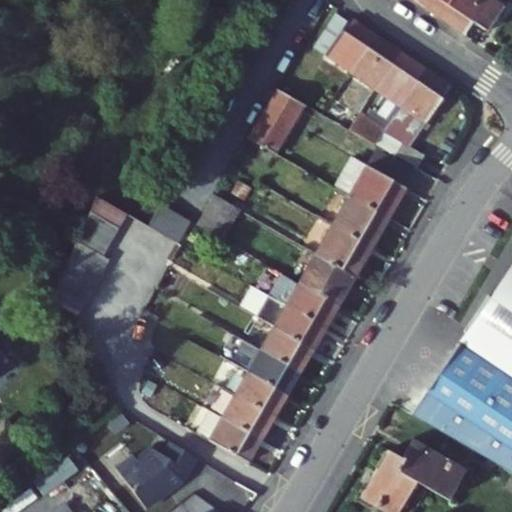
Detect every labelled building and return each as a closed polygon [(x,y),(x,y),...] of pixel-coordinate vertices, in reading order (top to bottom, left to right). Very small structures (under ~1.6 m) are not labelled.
[(398,0),(411,8),(417,0),(398,0)] [(452,0),(417,0),(411,8),(435,23),(452,0)] [(484,35),(503,10),(487,1),(487,0),(452,0),(435,23),(461,40),(471,27),(484,35)] [(355,28),(352,34),(341,26),(327,44),(338,53),(329,66),(353,83),(381,45),(355,28)] [(381,45),(353,83),(378,100),(405,61),(381,45)] [(402,117),(431,78),(405,61),(378,100),(367,115),(391,131),(394,128),(402,117)] [(409,160),(457,95),(431,78),(402,117),(394,128),(391,131),(385,140),(383,143),(401,155),(392,168),(419,184),(427,173),(409,160)] [(276,163),(305,115),(279,99),(249,147),(276,163)] [(355,118),(337,106),(323,125),(341,136),(355,118)] [(385,140),(361,123),(348,141),(373,156),(383,143),(385,140)] [(382,162),(372,179),(410,202),(420,185),(382,162)] [(372,179),(353,210),(392,233),(410,202),(372,179)] [(99,201),(92,216),(119,232),(128,218),(99,201)] [(242,219),(214,203),(197,231),(224,247),(242,219)] [(176,247),(189,225),(161,208),(148,230),(176,247)] [(336,238),(375,261),(392,233),(353,210),(336,238)] [(92,216),(90,220),(85,231),(111,246),(119,232),(92,216)] [(85,231),(79,245),(104,258),(111,246),(85,231)] [(319,266),(358,289),(375,261),(336,238),(319,266)] [(104,258),(79,245),(73,259),(104,276),(112,263),(104,258)] [(66,274),(95,290),(104,276),(73,259),(66,274)] [(301,294),(340,318),(358,289),(319,266),(301,294)] [(60,288),(87,303),(95,290),(66,274),(60,288)] [(511,274),(461,350),(511,385),(511,274)] [(269,304),(328,339),(340,318),(301,294),(282,283),(269,304)] [(80,316),(87,303),(60,288),(54,302),(80,316)] [(276,338),(314,361),(328,339),(269,304),(268,303),(255,325),(276,338)] [(264,360),(301,382),(314,361),(276,338),(264,360)] [(511,385),(461,350),(420,409),(511,464),(511,385)] [(251,381),(288,403),(301,382),(264,360),(251,381)] [(239,402),(276,424),(288,403),(251,381),(239,402)] [(225,425),(262,446),(276,424),(239,402),(225,425)] [(198,437),(249,468),(262,446),(225,425),(210,416),(198,437)] [(187,484),(200,460),(174,445),(166,458),(153,450),(152,454),(141,463),(138,459),(120,472),(151,511),(187,484)] [(399,467),(384,460),(355,505),(366,511),(403,511),(416,492),(447,509),(466,478),(410,450),(399,467)]
